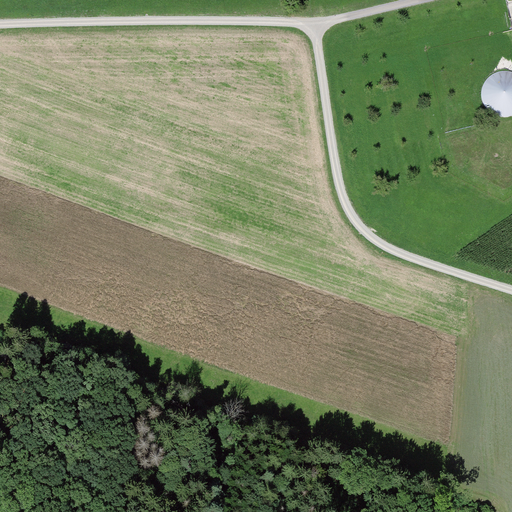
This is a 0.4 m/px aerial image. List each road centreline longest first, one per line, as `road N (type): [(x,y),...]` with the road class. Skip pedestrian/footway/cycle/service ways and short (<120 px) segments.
road 1 (track): [(312,28),(330,142),(353,219),(372,240),(402,254),(511,290)]
road 2 (track): [(312,28),(0,25)]
